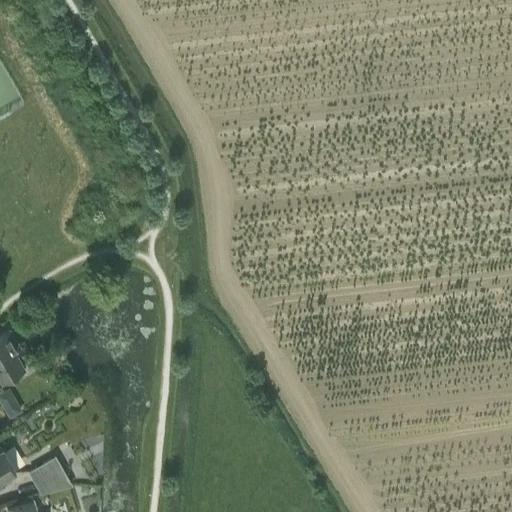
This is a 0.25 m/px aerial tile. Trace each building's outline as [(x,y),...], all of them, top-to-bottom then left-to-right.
[(0,377),(1,380),(24,366),(16,352),(21,349),(10,329),(0,334),(0,377)] [(15,398),(3,404),(9,415),(21,408),(15,398)] [(8,475),(15,471),(2,448),(0,449),(0,448),(0,486),(4,485),(3,483),(1,479),(8,475)] [(28,470),(40,492),(72,484),(55,454),(28,470)] [(11,480),(8,475),(1,479),(3,483),(4,485),(11,480)] [(36,511),(32,499),(6,507),(7,511),(36,511)]
